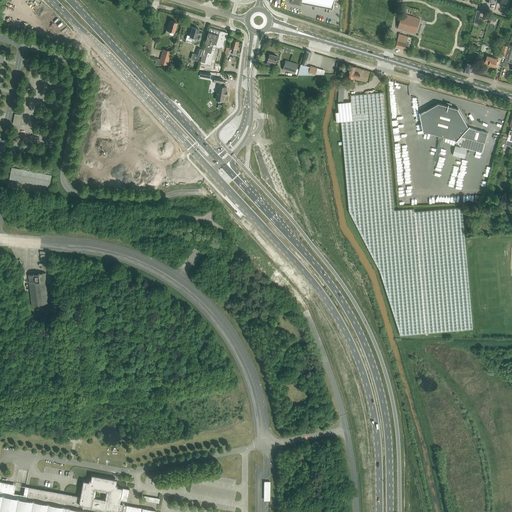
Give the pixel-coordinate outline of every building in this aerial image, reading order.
[(301,4),(301,3),(305,3),(305,4),(332,9),(334,0),(288,0),(289,1),(290,1),(289,2),(301,4)] [(403,23),(399,22),(397,28),(416,33),(417,27),(414,26),(415,22),(419,23),(420,19),(402,13),(400,18),(404,19),(403,23)] [(167,27),(165,33),(173,35),(175,30),(176,31),(176,27),(177,23),(170,20),(168,27),(167,27)] [(187,35),(186,40),(192,42),(195,42),(199,29),(190,27),(189,27),(188,30),(189,31),(191,32),(190,36),(187,35)] [(399,34),(395,47),(398,49),(400,49),(401,49),(404,50),(408,37),(399,34)] [(232,54),(236,55),(238,46),(237,46),(238,41),(232,39),(231,44),(230,48),(234,49),(232,54)] [(198,62),(202,49),(198,48),(196,55),(192,54),(191,59),(198,62)] [(172,52),(163,49),(159,63),(168,66),(172,52)] [(312,52),(306,51),(302,64),(305,65),(307,60),(309,60),(312,52)] [(478,59),(480,53),(474,51),(473,53),(470,52),(464,71),(470,72),(472,67),(475,68),(476,65),(471,64),(473,57),(478,59)] [(270,65),(271,61),(272,62),(271,66),(274,67),(275,63),(277,56),(269,54),(267,60),(266,64),(270,65)] [(491,58),(488,57),(487,61),(490,62),(489,65),(496,67),(496,64),(497,64),(498,61),(497,61),(498,58),(494,57),(494,58),(491,57),(491,58)] [(282,70),(295,74),(297,65),(285,61),(282,70)] [(301,64),(297,75),(315,75),(315,74),(319,74),(320,70),(316,69),(316,68),(310,67),(305,65),(302,64),(301,64)] [(353,79),(353,78),(359,80),(360,75),(354,73),(356,67),(354,67),(353,66),(352,65),(351,66),(350,66),(348,77),(353,79)] [(217,92),(216,97),(216,99),(224,101),(225,96),(226,96),(227,91),(226,91),(227,87),(221,86),(221,83),(222,83),(222,79),(214,77),(214,81),(219,82),(218,86),(216,92),(217,92)] [(352,121),(341,122),(344,164),(349,211),(379,270),(400,335),(473,329),(462,208),(414,212),(414,209),(394,211),(389,160),(385,118),(383,92),(350,95),(351,102),(352,121)] [(336,122),(341,122),(352,121),(351,102),(337,103),(338,112),(335,112),(336,122)] [(457,141),(462,147),(483,152),(488,133),(469,127),(470,127),(469,126),(469,127),(458,109),(449,106),(449,105),(448,106),(439,103),(421,114),(420,113),(424,132),(424,131),(457,140),(456,141),(457,141)] [(501,143),(506,144),(511,146),(511,119),(510,126),(511,127),(509,134),(504,133),(501,143)] [(10,177),(50,185),(51,177),(11,169),(10,177)] [(195,265),(195,264),(203,253),(194,247),(186,257),(186,258),(185,258),(195,265)] [(34,274),(28,274),(31,305),(36,305),(37,308),(44,307),(44,304),(49,303),(45,272),(39,273),(34,274)] [(0,481),(0,511),(149,511),(119,506),(120,502),(127,504),(130,489),(123,488),(117,487),(118,485),(116,485),(116,482),(113,481),(113,478),(92,474),(91,480),(89,480),(89,481),(83,480),(80,496),(29,487),(12,483),(0,481)]
